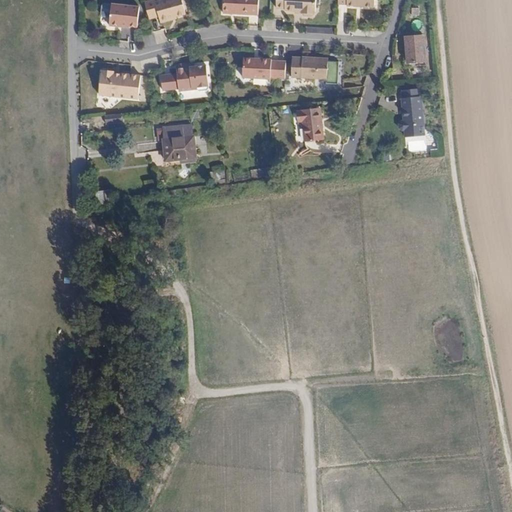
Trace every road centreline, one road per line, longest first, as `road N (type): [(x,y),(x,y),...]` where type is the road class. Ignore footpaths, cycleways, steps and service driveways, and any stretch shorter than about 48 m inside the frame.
road 1 (track): [(436,0),(452,156),(511,470)]
road 2 (track): [(77,153),(66,511)]
road 3 (track): [(146,511),(192,402),(203,394),(296,384),(306,395),(314,511)]
road 4 (residential): [(72,49),(138,55),(229,34),(385,44)]
road 5 (track): [(203,394),(192,384),(181,287),(138,248),(77,217)]
road 6 (residential): [(385,44),(345,166)]
